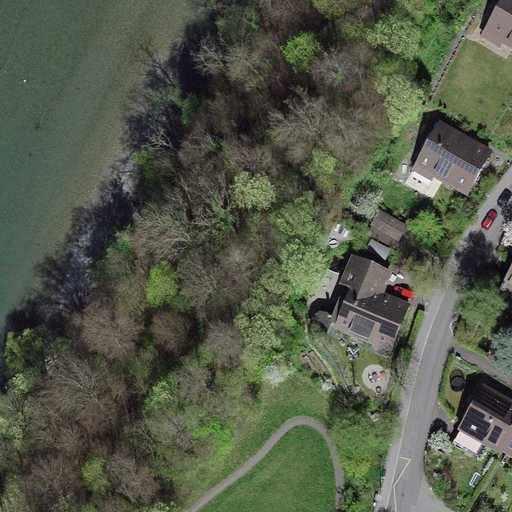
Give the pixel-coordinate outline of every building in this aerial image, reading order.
[(503,41),(511,46),(511,0),(501,0),(481,34),(501,45),(503,41)] [(440,118),(412,167),(432,178),(435,174),(469,193),(482,169),(494,149),(440,118)] [(391,349),(411,301),(385,290),(394,269),(352,252),(323,321),(391,349)] [(511,271),(501,291),(511,296),(511,271)] [(498,450),(500,448),(497,446),(511,419),(511,396),(504,393),(485,381),(458,427),(498,450)] [(511,455),(511,419),(497,446),(500,448),(511,455)]
